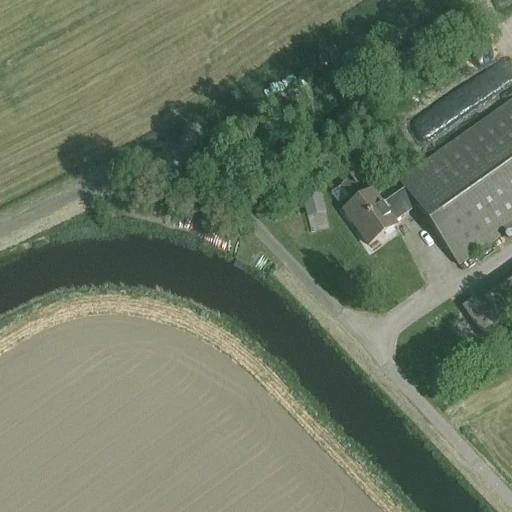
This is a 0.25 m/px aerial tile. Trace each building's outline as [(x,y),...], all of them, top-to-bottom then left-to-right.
[(397,226),(396,224),(416,210),(457,269),(511,229),(511,100),(396,181),(402,190),(382,205),(372,191),(342,212),(367,247),(397,226)] [(437,102),(406,130),(425,150),(455,122),(437,102)] [(300,196),(305,218),(325,214),(320,192),(300,196)] [(219,253),(221,236),(208,234),(205,251),(219,253)] [(511,270),(478,295),(461,307),(486,341),(504,328),(511,322),(511,270)]
